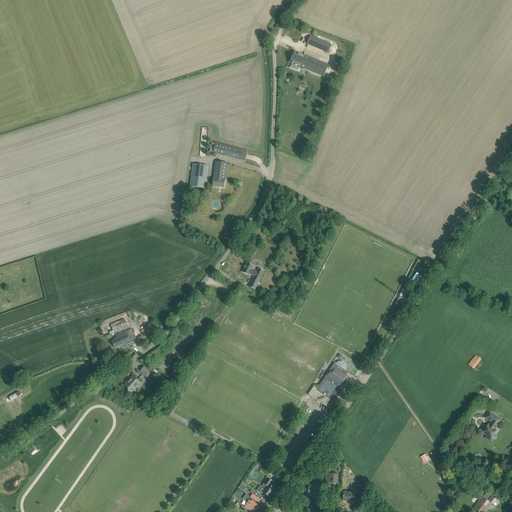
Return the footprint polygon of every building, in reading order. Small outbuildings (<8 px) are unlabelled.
[(310,36),(307,44),(328,53),(332,44),(310,36)] [(328,65),(299,53),(294,51),(290,62),(324,76),(328,65)] [(248,152),(215,143),(213,153),(245,161),(248,152)] [(216,162),(213,177),(225,179),(228,163),(216,162)] [(190,186),(205,188),(208,166),(193,164),(190,186)] [(212,186),(224,188),(225,179),(213,177),(212,186)] [(249,287),(255,290),(264,271),(258,268),(257,272),(252,269),(254,266),(247,262),(246,266),(245,266),(244,268),(245,268),(242,272),(249,275),(250,274),(254,276),(249,287)] [(412,279),(417,283),(422,276),(417,273),(412,279)] [(400,295),(405,297),(410,288),(405,286),(400,295)] [(128,326),(125,319),(125,318),(120,320),(121,321),(102,328),(105,336),(128,326)] [(160,329),(156,325),(153,321),(142,331),(145,334),(141,337),(145,342),(160,329)] [(136,338),(132,328),(121,333),(117,335),(117,337),(115,338),(115,340),(112,341),(115,348),(136,338)] [(468,365),(474,369),(481,360),(476,355),(468,365)] [(314,386),(308,394),(329,409),(334,402),(341,390),(338,388),(340,385),(340,386),(347,376),(345,374),(347,371),(345,370),(346,368),(346,367),(346,365),(345,364),(345,363),(343,362),(342,362),(341,362),(339,362),(338,362),(338,363),(337,363),(336,364),(334,363),(326,376),(327,377),(325,380),(319,389),(317,388),(314,386)] [(140,371),(146,377),(150,372),(145,367),(140,371)] [(140,383),(137,379),(133,376),(125,385),(128,388),(127,390),(131,393),(140,383)] [(501,420),(489,412),(485,418),(491,422),(489,425),(488,424),(483,433),(483,432),(487,435),(485,438),(491,442),(492,442),(490,440),(497,430),(495,429),(501,420)] [(420,457),(423,462),(428,459),(425,454),(420,457)] [(330,483),(338,484),(338,474),(326,474),(325,483),(326,483),(326,479),(330,479),(330,483)] [(261,486),(257,491),(262,494),(263,492),(270,497),(272,495),(274,492),(276,489),(271,485),(273,481),(269,478),(268,478),(264,484),(267,486),(265,489),(262,487),(261,486)] [(309,486),(309,495),(313,496),(319,496),(319,494),(318,494),(318,491),(319,491),(320,483),(313,483),(312,487),(309,486)] [(246,494),(243,499),(248,502),(245,507),(249,510),(252,511),(253,511),(256,508),(257,508),(258,508),(258,507),(258,506),(259,505),(258,505),(259,503),(264,506),(266,503),(265,502),(260,499),(260,498),(262,496),(259,494),(255,491),(253,494),(251,497),(246,494)] [(343,501),(356,501),(356,493),(344,492),(343,501)] [(488,501),(483,497),(474,508),(478,511),(482,511),(490,502),(493,505),(497,500),(492,496),(488,501)]
